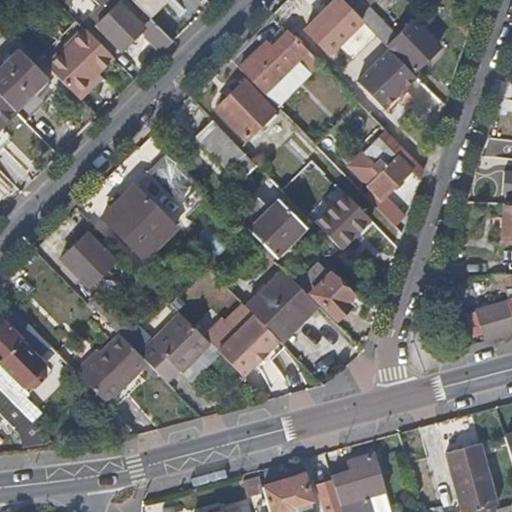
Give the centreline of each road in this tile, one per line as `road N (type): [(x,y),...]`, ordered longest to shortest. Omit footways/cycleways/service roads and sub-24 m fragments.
road 1 (residential): [(498,0),(390,349),(397,399)]
road 2 (residential): [(0,253),(249,0)]
road 3 (secondary): [(86,478),(397,399)]
